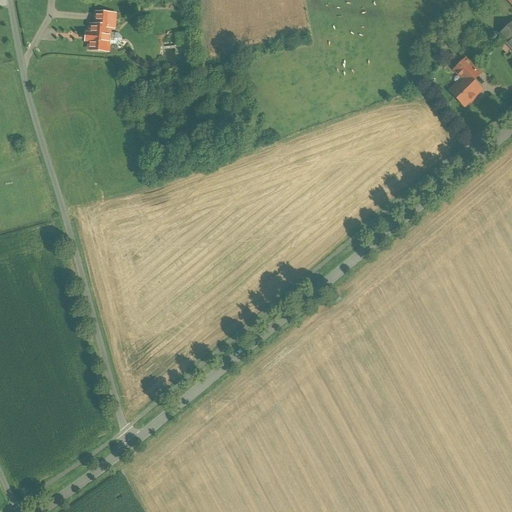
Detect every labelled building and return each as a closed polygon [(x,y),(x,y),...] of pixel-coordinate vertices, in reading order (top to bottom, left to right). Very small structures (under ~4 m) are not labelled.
[(110,27),(110,28),(114,29),(115,15),(96,13),(96,26),(110,27)] [(511,22),(498,36),(511,50),(511,22)] [(110,27),(96,26),(91,26),(91,34),(87,35),(86,42),(90,41),(90,51),(109,52),(110,28),(110,27)] [(455,71),(464,80),(465,81),(469,77),(473,82),(480,75),(465,61),(455,71)] [(481,91),(473,82),(469,77),(465,81),(464,80),(450,93),(464,108),(481,91)]
